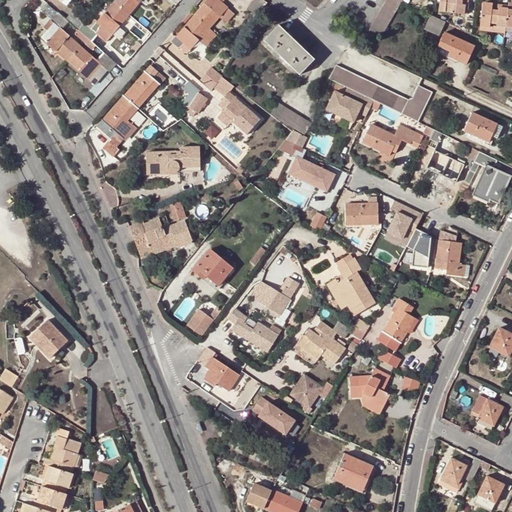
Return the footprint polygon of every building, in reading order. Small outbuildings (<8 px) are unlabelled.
[(114,0),(113,1),(129,14),(141,0),(114,0)] [(209,29),(220,17),(228,7),(222,2),(220,0),(206,0),(194,15),(209,29)] [(252,0),(246,10),(257,17),(267,2),(264,0),(252,0)] [(382,36),(402,0),(386,0),(370,29),(382,36)] [(460,3),(460,0),(449,0),(449,1),(442,1),(441,11),(465,14),(466,4),(460,3)] [(468,14),(469,0),(460,0),(460,3),(466,4),(465,14),(468,14)] [(129,14),(113,1),(99,18),(91,27),(86,22),(85,21),(78,29),(88,37),(100,48),(129,14)] [(498,23),(497,31),(506,32),(507,29),(507,25),(509,8),(500,7),(499,11),(494,11),(494,3),(484,2),(482,25),(492,26),(492,23),(498,23)] [(509,5),(494,3),(494,11),(499,11),(500,7),(509,8),(509,5)] [(220,17),(227,23),(235,13),(228,7),(220,17)] [(42,36),(68,59),(81,45),(62,29),(69,21),(66,18),(58,11),(50,19),(54,23),(48,29),(42,36)] [(69,21),(77,28),(78,29),(85,21),(72,11),(66,18),(69,21)] [(99,18),(93,13),(86,22),(91,27),(99,18)] [(447,21),(431,14),(425,28),(440,35),(447,21)] [(171,41),(178,46),(185,38),(194,46),(199,40),(209,29),(194,15),(171,41)] [(50,19),(44,26),(48,29),(54,23),(50,19)] [(279,24),(264,39),(299,74),(314,59),(279,24)] [(88,37),(78,29),(75,33),(84,41),(88,37)] [(216,35),(209,29),(199,40),(206,47),(216,35)] [(134,42),(138,45),(148,35),(145,32),(141,36),(140,35),(134,42)] [(438,46),(450,52),(448,56),(467,64),(476,45),(445,32),(438,46)] [(194,46),(185,38),(178,46),(187,54),(194,46)] [(108,69),(110,71),(117,63),(105,52),(98,60),(81,45),(68,59),(95,83),(108,69)] [(448,56),(450,52),(438,46),(437,50),(448,56)] [(348,88),(374,101),(380,104),(418,122),(432,92),(419,86),(413,98),(408,99),(336,64),(329,79),(348,88)] [(158,72),(150,65),(124,95),(138,109),(160,84),(153,78),(158,72)] [(219,81),(221,77),(210,67),(199,79),(203,82),(202,84),(211,91),(219,81)] [(260,118),(229,92),(234,87),(222,77),(214,87),(225,96),(222,99),(229,104),(222,112),(232,121),(247,133),(260,118)] [(193,98),(200,91),(189,81),(183,89),(193,98)] [(354,123),(355,120),(363,124),(371,107),(374,101),(348,88),(344,96),(335,92),(327,109),(354,123)] [(200,91),(191,104),(198,110),(209,98),(200,91)] [(138,109),(124,95),(96,126),(111,139),(116,132),(124,139),(134,127),(129,123),(130,122),(128,120),(138,109)] [(380,104),(374,101),(371,107),(377,110),(380,104)] [(284,105),(277,117),(304,134),(311,123),(284,105)] [(222,112),(217,118),(228,127),(232,121),(222,112)] [(473,112),(464,131),(489,143),(493,135),(498,123),(473,112)] [(153,123),(147,128),(154,136),(160,130),(153,123)] [(207,132),(215,138),(222,129),(213,123),(207,132)] [(503,125),(498,123),(493,135),(497,137),(503,125)] [(389,155),(391,151),(394,146),(398,148),(401,140),(417,147),(423,135),(402,125),(397,136),(371,124),(362,143),(389,155)] [(454,139),(433,129),(426,145),(435,149),(426,168),(456,183),(465,164),(446,155),(454,139)] [(294,130),(286,140),(302,148),(307,138),(294,130)] [(111,139),(109,141),(116,147),(124,139),(116,132),(111,139)] [(296,158),(288,175),(313,186),(315,182),(328,188),(334,175),(302,160),(306,150),(281,138),(275,147),(296,158)] [(119,150),(116,147),(109,141),(103,148),(113,157),(119,150)] [(180,168),(200,167),(199,148),(180,148),(179,152),(146,153),(146,171),(168,171),(169,171),(170,173),(171,173),(172,174),(174,174),(175,174),(177,173),(178,172),(180,168)] [(467,158),(474,161),(479,152),(472,148),(467,158)] [(474,188),(492,197),(490,199),(499,203),(511,176),(511,175),(495,167),(498,160),(479,151),(479,152),(474,161),(459,192),(465,195),(476,173),(480,175),(474,188)] [(243,188),(238,180),(234,183),(239,190),(243,188)] [(328,188),(315,182),(313,186),(326,192),(328,188)] [(489,202),(490,199),(492,197),(474,188),(471,194),(489,202)] [(347,227),(362,226),(362,220),(378,219),(377,204),(376,204),(376,198),(367,198),(367,204),(345,205),(347,227)] [(180,201),(169,205),(174,221),(186,216),(180,201)] [(415,229),(422,215),(393,201),(389,209),(396,212),(386,232),(400,240),(406,229),(413,233),(415,229)] [(310,226),(318,231),(325,218),(317,213),(310,226)] [(144,224),(144,222),(129,227),(139,254),(160,247),(161,248),(169,246),(167,241),(173,238),(176,245),(191,240),(185,221),(170,226),(169,224),(161,227),(158,219),(144,224)] [(326,235),(330,227),(323,224),(319,231),(326,235)] [(430,237),(415,229),(406,248),(413,252),(411,268),(427,269),(430,237)] [(435,269),(450,270),(449,275),(463,276),(464,265),(458,265),(460,243),(455,242),(455,237),(439,232),(435,269)] [(161,248),(160,247),(139,254),(140,257),(176,245),(173,238),(167,241),(169,246),(161,248)] [(232,268),(210,250),(192,271),(200,278),(203,274),(217,286),(232,268)] [(256,255),(251,262),(254,266),(260,258),(256,255)] [(375,305),(365,287),(357,273),(361,271),(355,259),(338,268),(345,280),(338,283),(335,285),(347,306),(353,317),(375,305)] [(369,285),(361,271),(357,273),(365,287),(369,285)] [(281,294),(279,292),(261,281),(251,298),(280,315),(299,284),(288,277),(282,286),(285,288),(281,294)] [(335,285),(338,283),(336,279),(326,284),(341,310),(347,306),(335,285)] [(394,352),(411,324),(405,320),(408,315),(413,308),(410,306),(399,299),(394,307),(397,309),(394,313),(377,341),(394,352)] [(189,325),(205,335),(217,316),(201,306),(189,325)] [(252,330),(242,324),(236,320),(241,313),(234,309),(226,319),(234,325),(230,330),(266,352),(280,330),(271,325),(268,330),(256,323),(252,330)] [(242,324),(246,318),(241,313),(236,320),(242,324)] [(414,319),(408,315),(405,320),(411,324),(414,319)] [(39,344),(51,357),(68,342),(47,320),(29,338),(37,346),(39,344)] [(358,320),(355,326),(367,334),(371,327),(358,320)] [(320,322),(316,328),(323,333),(320,337),(313,332),(309,329),(304,336),(308,339),(301,347),(318,360),(321,355),(334,364),(345,349),(332,339),(337,334),(320,322)] [(6,325),(7,340),(14,339),(14,325),(6,325)] [(355,326),(350,334),(362,341),(367,334),(355,326)] [(508,356),(511,349),(511,333),(505,330),(499,327),(490,346),(508,356)] [(320,337),(323,333),(316,328),(313,332),(320,337)] [(316,363),(318,360),(301,347),(308,339),(304,336),(296,348),(316,363)] [(22,339),(20,338),(14,339),(18,355),(24,354),(25,352),(22,339)] [(49,359),(51,357),(39,344),(37,346),(49,359)] [(207,348),(197,360),(204,366),(212,357),(214,353),(207,348)] [(378,359),(395,369),(400,360),(383,350),(378,359)] [(207,374),(217,380),(215,382),(228,391),(239,375),(212,357),(204,366),(209,370),(207,374)] [(0,374),(0,380),(11,387),(17,376),(4,368),(0,374)] [(375,370),(371,377),(350,378),(352,398),(363,397),(365,393),(369,396),(367,399),(383,408),(390,395),(383,391),(390,377),(375,370)] [(215,382),(217,380),(207,374),(204,378),(214,384),(215,382)] [(310,415),(313,411),(310,409),(324,388),(304,375),(290,396),(306,407),(303,411),(310,415)] [(401,389),(415,394),(419,385),(405,379),(401,389)] [(279,387),(274,394),(279,397),(282,399),(287,393),(279,387)] [(11,397),(0,389),(0,413),(1,414),(11,397)] [(511,396),(505,393),(501,400),(511,405),(511,396)] [(481,394),(472,410),(480,414),(478,417),(476,421),(491,429),(499,413),(504,405),(481,394)] [(283,400),(289,404),(289,405),(292,401),(285,396),(283,400)] [(285,435),(295,421),(261,397),(253,410),(260,414),(259,416),(285,435)] [(382,411),(383,408),(367,399),(365,402),(382,411)] [(55,449),(52,459),(47,457),(45,457),(43,465),(48,466),(71,473),(76,454),(78,455),(81,444),(68,440),(70,432),(59,428),(54,448),(55,449)] [(333,479),(343,483),(346,477),(365,485),(372,466),(344,454),(333,479)] [(451,456),(441,475),(442,476),(456,484),(466,465),(457,459),(451,456)] [(472,463),(466,474),(473,478),(482,460),(475,456),(472,463)] [(71,473),(48,466),(41,487),(66,494),(68,488),(68,489),(73,474),(71,473)] [(103,483),(103,473),(94,470),(91,480),(103,483)] [(491,510),(505,484),(487,474),(473,501),(491,510)] [(288,478),(281,475),(278,480),(278,481),(284,484),(288,478)] [(362,491),(365,485),(346,477),(343,483),(362,491)] [(271,490),(274,485),(257,478),(255,483),(271,490)] [(255,483),(247,500),(264,507),(272,490),(271,490),(255,483)] [(37,500),(34,499),(32,506),(50,511),(53,506),(62,509),(67,495),(66,494),(41,487),(37,500)] [(291,497),(273,489),(272,490),(264,507),(273,511),(298,511),(303,502),(291,497)] [(294,489),(291,497),(303,502),(306,495),(294,489)] [(322,503),(313,499),(311,506),(319,509),(322,503)] [(104,509),(103,500),(95,501),(96,509),(104,509)]
